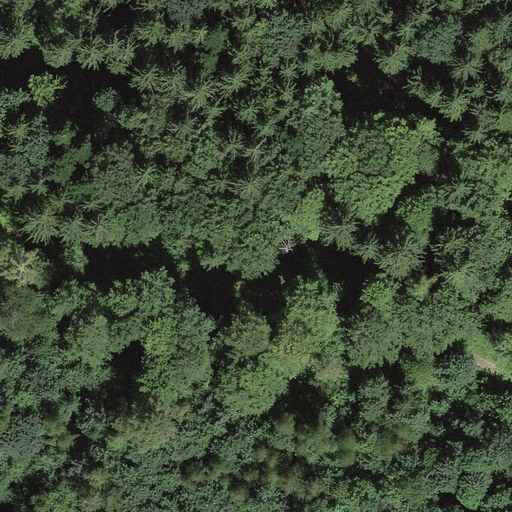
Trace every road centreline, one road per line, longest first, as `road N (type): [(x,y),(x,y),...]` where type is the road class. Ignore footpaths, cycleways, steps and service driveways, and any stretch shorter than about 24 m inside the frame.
road 1 (track): [(511,379),(421,333),(0,228)]
road 2 (track): [(511,192),(292,0)]
